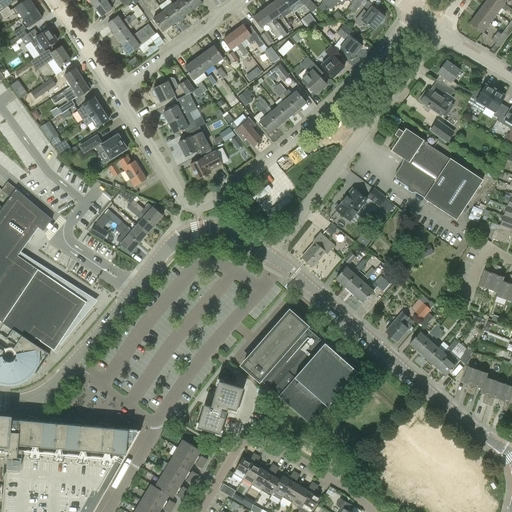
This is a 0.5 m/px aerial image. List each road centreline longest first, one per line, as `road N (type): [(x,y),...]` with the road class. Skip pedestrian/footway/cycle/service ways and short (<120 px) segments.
road 1 (residential): [(412,11),(341,99),(198,209),(187,204),(113,91)]
road 2 (tertiary): [(511,457),(276,260)]
road 3 (residential): [(270,256),(439,31)]
road 4 (tertiary): [(270,256),(221,230),(186,232),(75,359)]
road 5 (residential): [(201,511),(237,449),(254,440),(333,481),(372,511)]
road 6 (residential): [(156,420),(263,288),(276,260)]
road 7 (residential): [(113,91),(241,0)]
road 8 (unknown): [(363,132),(388,170),(458,218)]
